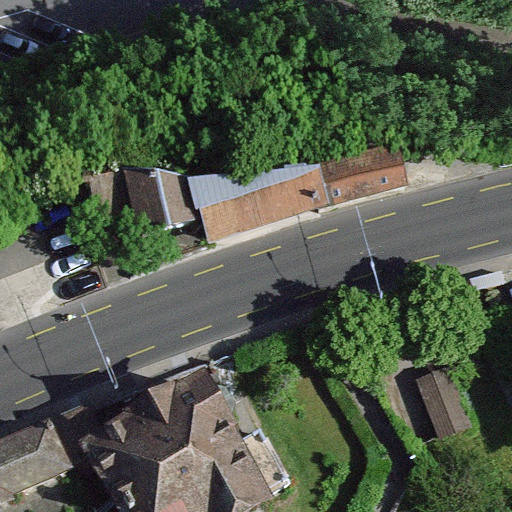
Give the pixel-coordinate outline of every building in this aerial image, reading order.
[(309,174),(326,215),(417,192),(404,164),(309,174)] [(192,223),(201,256),(326,215),(309,174),(183,188),(192,223)] [(183,188),(77,196),(94,242),(192,223),(183,188)] [(478,435),(453,372),(412,388),(437,451),(478,435)] [(273,511),(238,454),(199,376),(71,444),(78,468),(103,511),(273,511)] [(0,503),(78,468),(60,421),(0,447),(0,503)] [(265,437),(238,454),(273,511),(276,511),(302,497),(265,437)]
